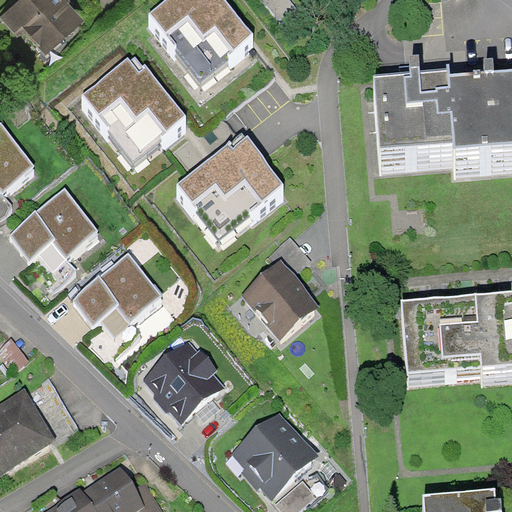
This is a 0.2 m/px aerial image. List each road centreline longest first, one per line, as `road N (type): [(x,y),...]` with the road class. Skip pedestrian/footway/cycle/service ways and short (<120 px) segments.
road 1 (residential): [(136,429),(0,295)]
road 2 (residential): [(136,429),(3,511)]
road 3 (residential): [(223,511),(136,429)]
